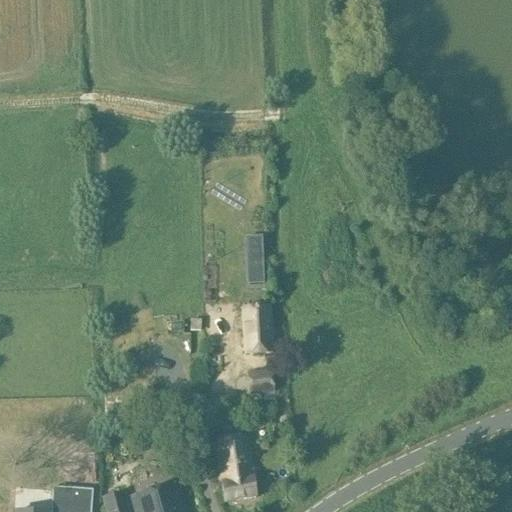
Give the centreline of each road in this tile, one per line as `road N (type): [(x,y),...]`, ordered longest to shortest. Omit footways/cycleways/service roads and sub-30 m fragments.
road 1 (tertiary): [(511,425),(329,511)]
road 2 (unknown): [(204,511),(189,442),(219,359),(218,338)]
